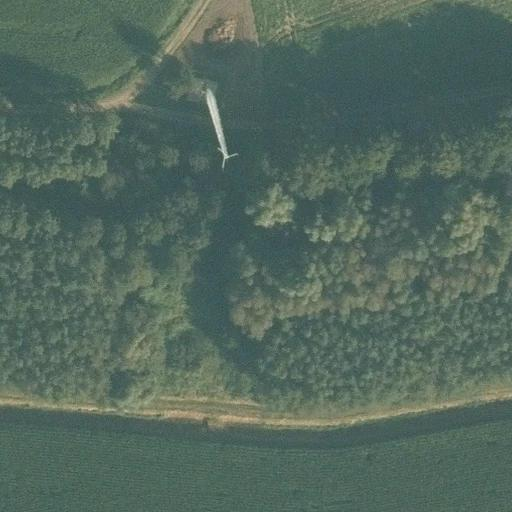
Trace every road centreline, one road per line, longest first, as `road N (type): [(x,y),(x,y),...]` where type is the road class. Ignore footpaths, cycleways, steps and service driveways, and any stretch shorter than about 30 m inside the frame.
road 1 (track): [(511,389),(325,418),(0,391)]
road 2 (track): [(105,108),(267,133),(511,94)]
road 3 (track): [(201,0),(163,61),(105,108)]
